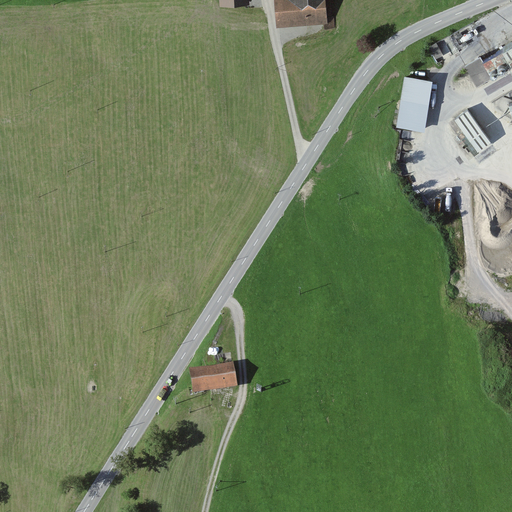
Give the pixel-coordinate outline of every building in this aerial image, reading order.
[(219,0),(221,8),(250,5),(249,0),(219,0)] [(325,23),(326,31),(337,30),(336,14),(330,15),(328,0),(275,0),(278,27),(325,23)] [(463,64),(475,86),(491,77),(490,76),(506,67),(511,63),(510,59),(511,58),(511,59),(511,39),(501,46),(501,47),(481,59),(478,55),(463,64)] [(427,47),(434,58),(441,54),(434,42),(427,47)] [(432,81),(404,77),(397,128),(425,132),(432,81)] [(452,118),(479,152),(492,142),(466,108),(452,118)] [(235,385),(232,366),(215,369),(189,373),(192,393),(235,385)]
